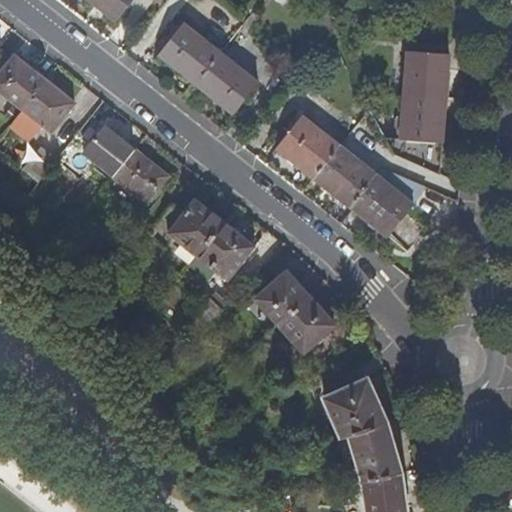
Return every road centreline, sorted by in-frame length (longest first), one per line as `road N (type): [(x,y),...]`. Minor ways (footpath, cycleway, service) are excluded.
road 1 (residential): [(426,352),(401,337),(321,248),(11,0)]
road 2 (unclassified): [(474,329),(506,0)]
